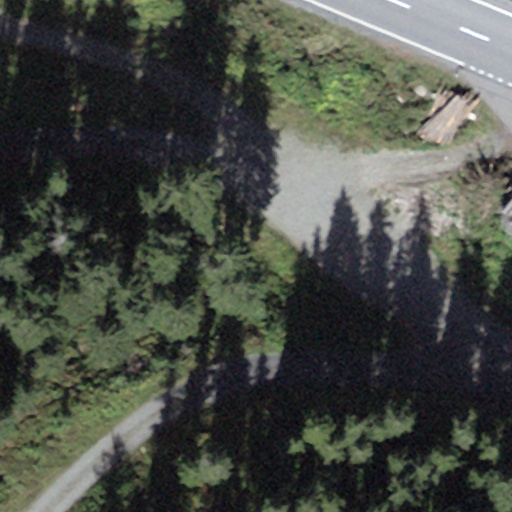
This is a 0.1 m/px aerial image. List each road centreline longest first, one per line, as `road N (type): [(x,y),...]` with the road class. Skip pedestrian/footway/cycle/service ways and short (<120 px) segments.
road 1 (track): [(51,511),(157,412),(237,376),(360,365),(511,385)]
road 2 (track): [(224,128),(511,343)]
road 3 (track): [(224,128),(145,72),(0,27)]
road 4 (track): [(224,128),(0,144)]
road 5 (primary): [(511,49),(392,0)]
